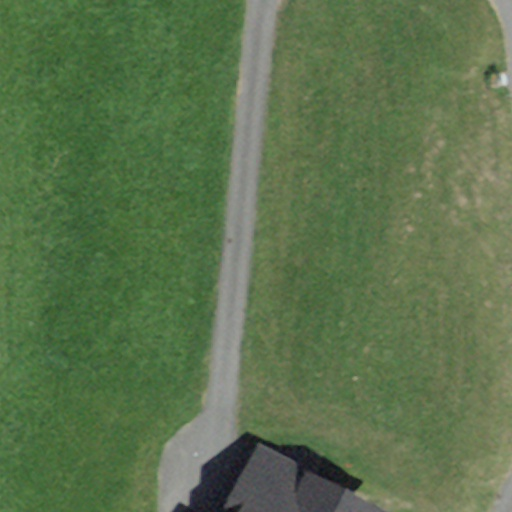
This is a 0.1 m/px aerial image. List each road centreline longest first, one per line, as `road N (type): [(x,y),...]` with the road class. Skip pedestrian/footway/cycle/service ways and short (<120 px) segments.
road 1 (residential): [(511,0),(509,511)]
road 2 (residential): [(271,0),(215,393)]
